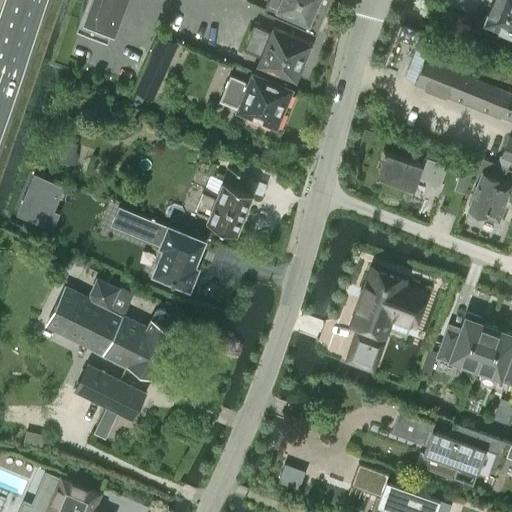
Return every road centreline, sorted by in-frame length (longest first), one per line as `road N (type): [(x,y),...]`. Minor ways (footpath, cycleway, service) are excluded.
road 1 (unclassified): [(207,511),(274,351),(320,194)]
road 2 (residential): [(511,267),(320,194)]
road 3 (unclassified): [(320,194),(371,0)]
